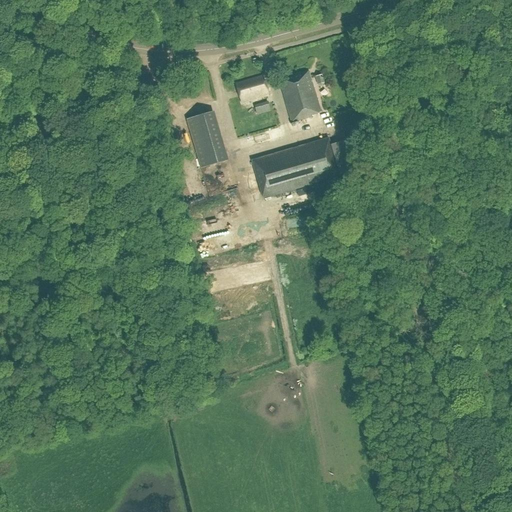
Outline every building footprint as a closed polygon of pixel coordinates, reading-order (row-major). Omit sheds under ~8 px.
[(321,113),(309,71),(279,79),(292,123),(313,116),(313,115),(321,113)] [(268,96),(262,75),(235,83),(241,104),(268,96)] [(225,161),(211,112),(187,119),(201,169),(225,161)] [(339,175),(327,137),(251,161),(263,199),(339,175)] [(207,221),(205,214),(221,209),(219,201),(195,209),(199,223),(207,221)] [(198,237),(217,233),(218,237),(240,232),(238,221),(197,230),(198,237)] [(251,255),(253,264),(264,261),(262,253),(251,255)] [(211,297),(214,315),(243,310),(240,292),(211,297)] [(285,414),(279,389),(265,392),(271,417),(285,414)]
